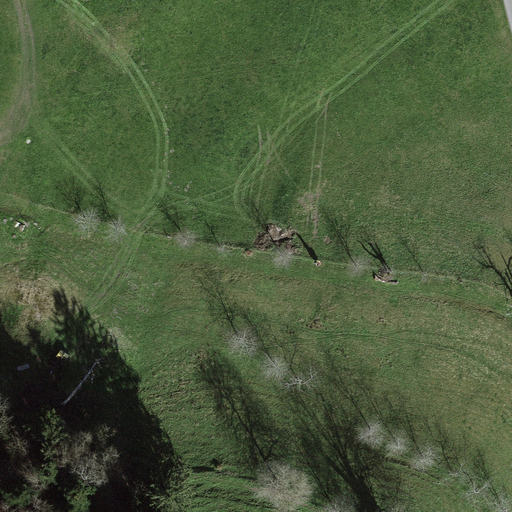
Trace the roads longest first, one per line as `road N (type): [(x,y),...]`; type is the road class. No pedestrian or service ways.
road 1 (track): [(511,320),(469,293),(158,251),(0,200)]
road 2 (track): [(0,144),(24,110),(29,36),(17,0)]
